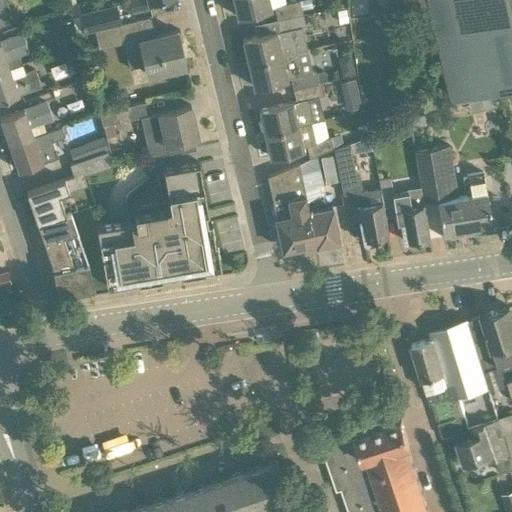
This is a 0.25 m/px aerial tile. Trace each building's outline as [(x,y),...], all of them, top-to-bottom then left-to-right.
[(129,0),(133,12),(167,3),(167,5),(168,4),(167,0),(129,0)] [(270,9),(267,0),(233,0),(237,16),(270,9)] [(390,0),(393,12),(422,6),(430,4),(428,0),(390,0)] [(511,0),(428,0),(430,4),(453,101),(468,97),(481,94),(511,87),(511,0)] [(0,23),(16,18),(10,1),(0,4),(0,23)] [(274,6),(276,18),(302,12),(299,1),(274,6)] [(82,11),(83,19),(86,31),(119,23),(114,4),(82,11)] [(293,52),(288,30),(305,26),(302,12),(276,18),(279,31),(243,39),(248,62),(293,52)] [(346,12),(338,13),(340,25),(348,24),(346,12)] [(180,30),(151,36),(146,17),(94,30),(98,48),(123,43),(129,68),(144,65),(146,75),(185,66),(177,32),(180,31),(180,30)] [(0,71),(9,68),(5,59),(27,51),(21,33),(0,40),(0,71)] [(315,70),(299,74),(293,52),(248,62),(253,86),(286,79),(286,77),(290,76),(293,89),(318,83),(315,70)] [(9,68),(0,71),(0,100),(40,86),(34,69),(12,77),(9,68)] [(316,72),(318,83),(326,81),(324,71),(316,72)] [(360,91),(358,77),(344,80),(346,94),(360,91)] [(420,96),(424,84),(411,79),(407,91),(420,96)] [(80,82),(55,86),(59,112),(84,107),(80,82)] [(324,119),(319,97),(321,96),(318,83),(293,89),(296,101),(259,109),(264,133),(297,125),(324,119)] [(494,94),(482,97),(484,108),(497,105),(494,94)] [(45,131),(42,122),(52,118),(46,101),(0,117),(0,118),(9,145),(45,131)] [(174,152),(195,147),(192,137),(198,136),(191,105),(157,113),(150,114),(147,101),(98,112),(102,125),(140,117),(149,157),(174,152)] [(383,128),(388,119),(373,112),(369,122),(383,128)] [(330,136),(328,137),(324,119),(297,125),(264,133),(270,156),(303,149),(302,147),(306,146),(309,158),(316,155),(332,148),(330,136)] [(366,135),(364,125),(355,127),(357,139),(366,135)] [(45,131),(9,145),(18,170),(65,154),(59,137),(58,138),(54,128),(45,131)] [(376,137),(380,148),(391,144),(387,133),(376,137)] [(104,137),(84,144),(89,156),(108,149),(104,137)] [(357,178),(349,142),(333,148),(340,182),(357,178)] [(420,186),(423,202),(437,199),(443,238),(492,230),(482,171),(467,174),(470,193),(458,195),(449,144),(414,150),(420,186)] [(37,224),(40,223),(64,214),(58,195),(85,185),(82,175),(111,165),(106,151),(69,164),(73,175),(45,185),(26,191),(37,224)] [(319,156),(324,183),(336,181),(331,154),(319,156)] [(316,155),(309,158),(299,162),(315,242),(316,244),(326,242),(328,243),(334,242),(335,240),(339,239),(332,204),(319,207),(317,198),(321,197),(318,185),(322,183),(316,155)] [(96,225),(100,250),(106,285),(137,280),(137,282),(161,278),(161,276),(180,273),(180,275),(204,271),(204,269),(220,266),(216,240),(214,241),(210,220),(209,220),(201,178),(198,161),(162,167),(169,204),(133,210),(134,219),(96,225)] [(288,248),(315,242),(299,162),(267,175),(276,216),(275,216),(281,243),(288,248)] [(382,200),(383,206),(393,205),(396,221),(400,221),(403,240),(413,239),(413,241),(429,238),(423,202),(420,186),(406,189),(406,190),(392,193),(390,176),(378,178),(382,200)] [(367,203),(364,190),(352,192),(357,220),(359,219),(363,240),(366,242),(368,240),(368,238),(372,237),(372,239),(374,240),(388,237),(383,206),(382,200),(367,203)] [(70,212),(64,214),(40,223),(56,269),(52,269),(57,295),(93,287),(87,262),(70,212)] [(0,272),(0,286),(10,283),(5,270),(0,272)] [(15,312),(27,309),(24,298),(12,302),(15,312)] [(483,314),(483,315),(468,320),(484,370),(499,366),(511,361),(511,379),(507,380),(511,397),(511,312),(510,306),(483,314)] [(429,330),(432,337),(433,337),(447,384),(454,382),(459,396),(489,387),(484,370),(468,320),(468,319),(468,318),(429,330)] [(432,337),(412,343),(431,405),(432,404),(439,424),(465,416),(459,396),(454,382),(447,384),(433,337),(432,337)] [(511,414),(498,418),(510,457),(511,456),(511,414)] [(439,424),(442,436),(469,428),(465,416),(439,424)] [(511,462),(498,418),(473,426),(476,434),(457,440),(464,463),(481,458),(482,460),(495,456),(500,473),(511,468),(511,462)] [(429,511),(408,444),(410,444),(402,420),(356,435),(357,436),(342,441),(343,445),(335,447),(334,443),(324,447),(338,488),(342,486),(351,511),(429,511)] [(271,462),(252,469),(265,510),(285,504),(271,462)] [(244,511),(259,511),(265,510),(252,469),(233,475),(244,511)] [(223,511),(244,511),(233,475),(213,481),(223,511)] [(202,511),(223,511),(213,481),(194,488),(202,511)] [(180,511),(202,511),(194,488),(175,494),(180,511)] [(159,511),(180,511),(175,494),(156,500),(159,511)] [(138,511),(159,511),(156,500),(137,507),(138,511)]
